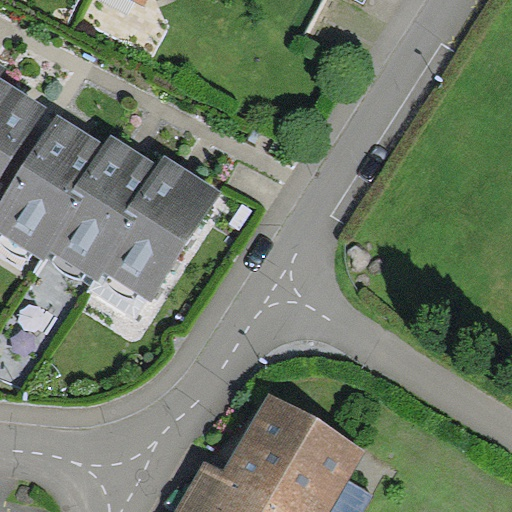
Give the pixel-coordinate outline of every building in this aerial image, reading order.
[(0,206),(48,131),(0,100),(0,206)] [(0,254),(30,274),(37,267),(99,164),(48,131),(0,206),(0,254)] [(89,298),(95,288),(158,186),(105,153),(99,164),(37,267),(89,298)] [(164,176),(158,186),(95,288),(154,324),(222,212),(164,176)] [(333,511),(360,464),(269,414),(226,491),(196,474),(174,511),(333,511)]
